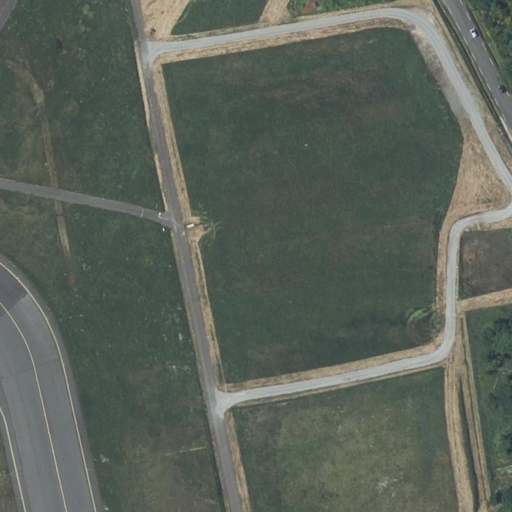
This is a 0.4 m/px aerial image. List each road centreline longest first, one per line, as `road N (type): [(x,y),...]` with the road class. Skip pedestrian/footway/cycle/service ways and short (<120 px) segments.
road 1 (track): [(143,51),(401,15),(487,171),(511,185)]
road 2 (track): [(511,211),(469,219),(452,242),(459,511)]
road 3 (tertiary): [(450,0),(511,123)]
